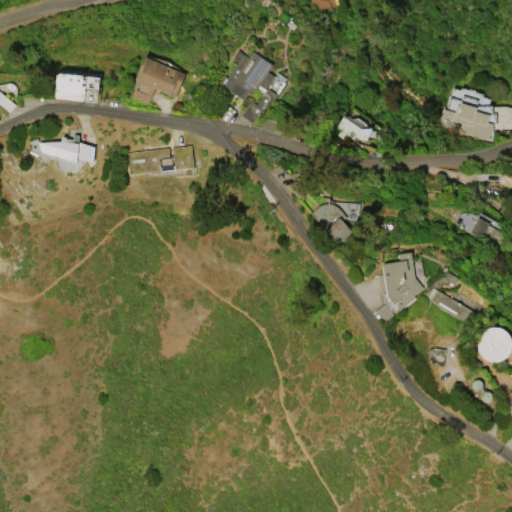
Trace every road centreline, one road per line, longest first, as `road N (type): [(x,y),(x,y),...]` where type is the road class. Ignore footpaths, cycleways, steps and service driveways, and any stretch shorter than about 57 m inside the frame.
road 1 (residential): [(0,128),(70,107),(228,127),(363,162),(473,157),(511,144)]
road 2 (residential): [(184,122),(220,138),(260,172),(399,372),(511,458)]
